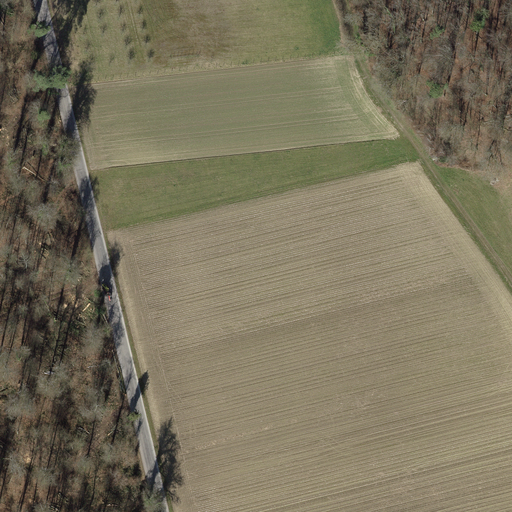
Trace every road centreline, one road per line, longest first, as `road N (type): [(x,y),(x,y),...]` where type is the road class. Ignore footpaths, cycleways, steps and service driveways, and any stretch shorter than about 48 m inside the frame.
road 1 (track): [(33,0),(161,511)]
road 2 (track): [(511,280),(367,71),(343,0)]
